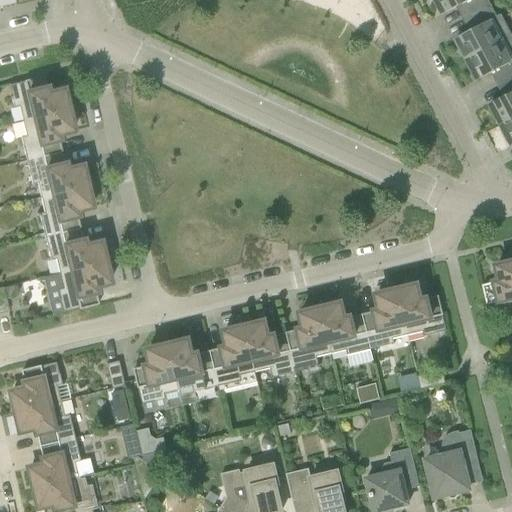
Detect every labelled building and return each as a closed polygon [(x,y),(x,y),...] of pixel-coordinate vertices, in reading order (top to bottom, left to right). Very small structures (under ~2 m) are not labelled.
[(432,0),(441,16),(462,5),(468,17),(490,5),(487,0),(432,0)] [(490,5),(468,17),(474,29),(454,40),(465,61),(511,36),(500,16),(497,18),(490,5)] [(511,38),(511,36),(465,61),(476,81),(496,71),(503,83),(511,77),(511,38)] [(13,97),(11,98),(10,98),(13,109),(18,108),(21,123),(67,112),(62,91),(47,95),(42,77),(23,82),(24,85),(11,88),(13,97)] [(511,77),(503,83),(509,95),(488,106),(499,126),(511,119),(511,77)] [(67,112),(21,123),(25,137),(20,139),(25,162),(61,153),(57,136),(72,132),(67,112)] [(511,119),(499,126),(510,147),(511,146),(511,119)] [(61,153),(25,162),(31,185),(36,184),(40,199),(85,188),(80,167),(65,171),(61,153)] [(85,188),(40,199),(43,214),(38,215),(44,238),(79,230),(75,212),(90,209),(85,188)] [(79,230),(44,238),(49,262),(55,260),(58,275),(103,264),(99,244),(83,247),(79,230)] [(511,262),(496,267),(499,282),(482,286),(487,306),(490,305),(493,318),(502,316),(503,319),(511,316),(511,262)] [(103,264),(58,275),(62,290),(56,291),(59,302),(62,301),(64,311),(77,307),(78,311),(97,306),(93,288),(108,285),(103,264)] [(417,286),(396,291),(407,336),(422,332),(423,338),(434,335),(434,332),(443,330),(440,317),(443,316),(438,297),(421,301),(417,286)] [(13,287),(3,289),(5,300),(11,299),(15,293),(13,287)] [(407,336),(396,291),(376,296),(379,311),(362,315),(370,350),(394,345),(392,339),(407,336)] [(341,304),(320,309),(331,354),(346,350),(347,356),(370,350),(362,315),(344,319),(341,304)] [(331,354),(320,309),(299,314),(303,329),(286,333),(294,368),(317,363),(316,357),(331,354)] [(264,322),(244,327),(255,372),(269,368),(272,378),(295,373),(294,368),(286,333),(268,337),(264,322)] [(255,372),(244,327),(223,332),(227,347),(209,352),(218,386),(241,380),(240,375),(255,372)] [(188,341),(168,346),(178,390),(193,386),(194,391),(218,386),(209,352),(192,356),(188,341)] [(178,390),(168,346),(147,351),(151,366),(133,370),(137,388),(140,387),(144,400),(153,398),(154,401),(165,398),(163,393),(178,390)] [(511,354),(499,358),(502,370),(511,367),(511,354)] [(107,367),(113,389),(125,386),(119,363),(107,367)] [(16,413),(61,402),(57,387),(63,386),(60,375),(57,376),(55,367),(42,370),(41,367),(22,371),(26,389),(11,392),(16,413)] [(445,384),(442,372),(417,378),(420,390),(445,384)] [(123,391),(110,394),(117,423),(129,420),(123,391)] [(395,399),(368,406),(370,413),(381,410),(389,416),(399,414),(395,399)] [(61,402),(16,413),(21,434),(36,430),(40,448),(75,439),(70,416),(64,417),(61,402)] [(134,425),(120,428),(122,436),(136,432),(134,425)] [(288,425),(277,427),(280,438),(290,435),(288,425)] [(148,430),(136,432),(142,457),(143,457),(166,451),(163,439),(156,440),(150,438),(148,430)] [(461,461),(477,458),(470,431),(452,435),(450,436),(448,437),(446,439),(445,441),(444,443),(443,445),(443,447),(443,449),(445,456),(425,461),(434,498),(447,495),(448,497),(450,499),(452,499),(454,497),(456,496),(455,493),(468,490),(461,461)] [(75,439),(40,448),(44,465),(29,469),(34,489),(79,478),(76,464),(81,462),(75,439)] [(373,511),(391,511),(391,509),(408,505),(404,491),(419,488),(410,449),(389,454),(391,463),(384,464),(382,468),(383,476),(365,480),(373,511)] [(143,457),(141,461),(159,472),(166,451),(143,457)] [(137,459),(134,459),(144,501),(161,474),(159,472),(141,461),(137,459)] [(226,499),(220,509),(224,511),(248,511),(249,511),(258,509),(258,511),(279,511),(276,497),(280,496),(278,489),(275,476),(273,466),(239,474),(239,471),(221,475),(226,499)] [(294,511),(342,511),(340,503),(344,502),(337,473),(306,480),(303,471),(286,475),(294,511)] [(79,478),(34,489),(39,510),(54,506),(55,511),(92,511),(88,492),(83,493),(79,478)] [(209,492),(205,500),(214,505),(218,498),(209,492)]
